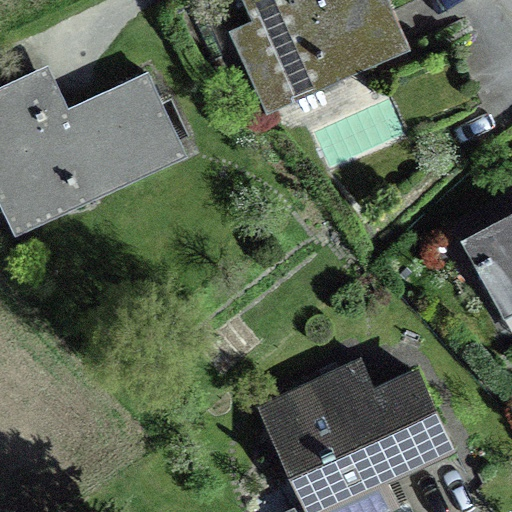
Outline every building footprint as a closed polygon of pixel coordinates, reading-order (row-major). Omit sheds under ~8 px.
[(386,0),(256,0),(262,10),(237,22),(277,105),(407,43),(386,0)] [(467,97),(453,61),(396,84),(411,120),(467,97)] [(42,66),(0,84),(0,205),(11,230),(180,156),(142,70),(60,106),(42,66)] [(511,209),(461,236),(504,318),(511,313),(511,209)] [(358,359),(259,404),(307,511),(365,511),(390,501),(377,471),(443,441),(412,373),(373,391),(358,359)] [(185,511),(189,510),(175,491),(154,506),(158,511),(185,511)]
